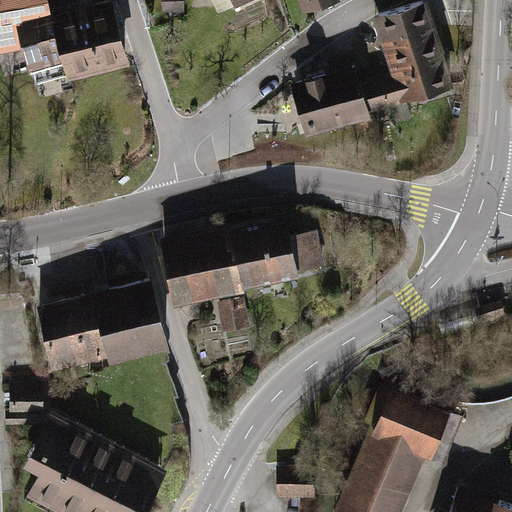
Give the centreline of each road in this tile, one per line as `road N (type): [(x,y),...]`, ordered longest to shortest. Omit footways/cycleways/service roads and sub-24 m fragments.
road 1 (secondary): [(235,459),(284,389),(430,289),(480,212)]
road 2 (tertiary): [(182,200),(307,183),(480,212)]
road 3 (residential): [(137,212),(215,441),(235,459)]
road 4 (residential): [(172,143),(378,0)]
road 5 (secondary): [(480,212),(493,165),(503,0)]
road 6 (residential): [(172,143),(123,0)]
road 7 (tertiary): [(0,238),(137,212)]
road 8 (residential): [(423,511),(454,468),(511,420)]
